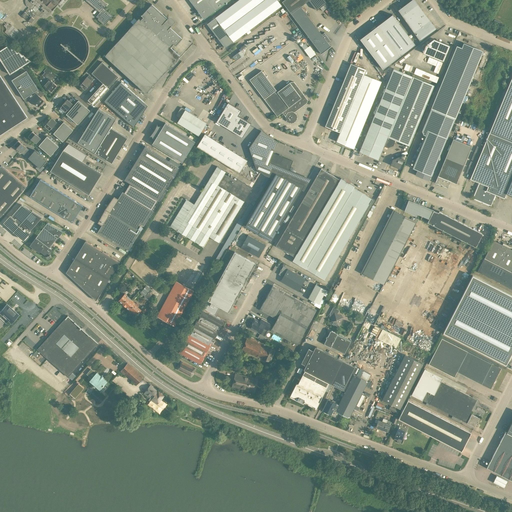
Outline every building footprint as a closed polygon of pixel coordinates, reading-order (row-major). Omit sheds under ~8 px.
[(50,13),(52,11),(47,6),(41,2),(39,0),(25,0),(25,1),(25,2),(26,4),(26,5),(27,6),(28,7),(29,7),(27,8),(29,10),(27,12),(29,14),(31,15),(29,17),(31,18),(29,20),(29,21),(27,23),(25,21),(23,23),(25,25),(26,26),(28,24),(30,22),(31,23),(34,19),(33,18),(36,14),(38,16),(38,15),(39,16),(39,17),(40,17),(42,18),(43,18),(44,18),(45,18),(47,17),(48,16),(49,15),(50,13)] [(107,4),(102,0),(85,0),(86,0),(100,12),(96,16),(99,19),(99,20),(104,24),(108,19),(109,20),(113,16),(104,8),(107,4)] [(190,0),(204,19),(228,0),(190,0)] [(281,5),(277,0),(238,0),(216,17),(207,24),(218,38),(217,39),(219,42),(220,41),(225,48),(234,41),(281,5)] [(283,0),(282,1),(297,21),(321,54),(331,46),(316,26),(318,25),(309,13),(307,14),(301,6),(308,0),(283,0)] [(411,0),(405,5),(413,15),(421,9),(414,0),(411,0)] [(168,18),(152,4),(105,55),(146,93),(168,68),(170,70),(180,59),(178,57),(180,55),(171,47),(173,44),(176,46),(175,46),(182,38),(170,27),(172,26),(171,25),(171,26),(166,21),(169,18),(168,18)] [(397,11),(405,21),(413,15),(405,5),(397,11)] [(410,28),(426,16),(421,9),(413,15),(405,21),(410,28)] [(382,69),(401,55),(415,44),(392,14),(378,25),(360,40),(382,69)] [(415,34),(431,22),(426,16),(410,28),(415,34)] [(10,25),(6,22),(4,26),(6,28),(6,30),(5,32),(16,41),(17,40),(14,38),(19,31),(11,24),(10,25)] [(436,29),(431,22),(415,34),(420,41),(436,29)] [(450,46),(434,39),(426,45),(422,53),(443,61),(450,46)] [(316,54),(310,45),(307,46),(305,43),(301,45),(310,58),(316,54)] [(447,138),(457,114),(483,51),(463,43),(462,47),(461,47),(461,48),(457,46),(422,131),(427,133),(413,168),(418,170),(416,175),(430,180),(432,175),(432,174),(447,138)] [(31,61),(9,45),(0,50),(0,58),(10,74),(31,61)] [(241,56),(238,52),(233,57),(236,61),(241,56)] [(418,58),(433,65),(435,59),(420,52),(418,58)] [(92,73),(99,79),(108,68),(102,62),(92,73)] [(413,73),(416,67),(404,62),(402,68),(413,73)] [(340,132),(364,74),(365,69),(351,63),(325,126),(340,132)] [(108,88),(118,77),(108,68),(99,79),(103,83),(88,100),(94,105),(109,89),(108,88)] [(360,151),(379,159),(385,145),(388,147),(393,145),(396,139),(410,145),(427,103),(434,85),(394,68),(386,87),(360,151)] [(278,91),(261,70),(250,79),(277,116),(282,112),(285,116),(286,121),(291,123),(295,122),(297,118),(296,113),(294,112),(295,110),(296,111),(307,103),(308,100),(294,81),(291,82),(290,82),(289,82),(278,91)] [(38,89),(26,71),(12,80),(24,99),(38,89)] [(54,77),(49,73),(44,78),(47,80),(43,85),(51,92),(57,85),(51,80),(54,77)] [(0,134),(27,117),(0,74),(0,134)] [(354,148),(382,81),(364,74),(340,132),(336,141),(354,148)] [(92,81),(87,77),(80,85),(85,90),(92,81)] [(479,182),(473,198),(491,205),(496,194),(505,198),(507,193),(511,195),(511,77),(489,132),(471,179),(479,182)] [(144,102),(129,88),(121,82),(105,101),(134,127),(142,114),(137,110),(144,102)] [(37,91),(24,99),(27,103),(31,100),(38,107),(44,100),(41,98),(37,91)] [(71,108),(76,103),(71,99),(69,101),(67,99),(60,107),(65,112),(70,107),(71,108)] [(76,103),(71,108),(66,114),(78,124),(90,110),(78,100),(76,103)] [(216,122),(242,137),(251,124),(251,123),(238,115),(241,111),(242,110),(228,102),(228,103),(216,122)] [(207,123),(182,107),(181,108),(176,115),(177,116),(180,118),(177,122),(199,136),(207,123)] [(127,137),(111,127),(116,119),(99,108),(78,142),(111,163),(127,137)] [(465,125),(467,119),(459,116),(457,123),(465,125)] [(58,128),(60,125),(51,118),(44,126),(49,130),(54,125),(58,128)] [(58,128),(53,133),(63,141),(73,130),(64,122),(60,125),(58,128)] [(195,141),(165,122),(162,127),(160,126),(159,126),(157,125),(158,124),(157,124),(154,130),(150,136),(152,135),(153,137),(152,137),(155,139),(152,144),(182,162),(195,141)] [(249,147),(256,169),(264,175),(272,180),(245,226),(271,241),(305,185),(301,183),(303,179),(265,163),(275,140),(269,137),(261,130),(249,147)] [(36,143),(40,138),(32,131),(28,136),(36,143)] [(205,134),(197,146),(240,173),(247,160),(205,134)] [(469,144),(471,138),(464,135),(463,138),(466,140),(466,142),(469,144)] [(59,146),(47,136),(39,146),(50,156),(59,146)] [(473,145),(454,138),(436,182),(448,188),(451,181),(457,183),(473,145)] [(18,140),(14,145),(22,152),(26,147),(18,140)] [(69,144),(63,149),(50,171),(89,195),(93,187),(92,187),(94,184),(93,183),(101,173),(83,161),(87,155),(69,144)] [(158,200),(159,201),(179,167),(145,146),(135,162),(135,161),(128,172),(128,173),(124,179),(131,183),(125,193),(152,209),(158,200)] [(47,160),(35,150),(28,158),(40,168),(47,160)] [(288,172),(293,161),(272,152),(267,163),(288,172)] [(406,155),(393,160),(391,165),(400,168),(406,155)] [(0,166),(0,182),(4,187),(14,176),(1,165),(0,166)] [(211,177),(194,204),(185,199),(186,200),(170,227),(169,226),(180,233),(178,236),(180,238),(182,235),(203,247),(202,246),(208,236),(219,243),(246,198),(253,188),(217,166),(211,177)] [(321,168),(307,193),(292,219),(276,246),(295,257),(293,261),(302,266),(325,280),(344,248),(373,198),(354,187),(355,186),(350,183),(342,178),(341,180),(340,179),(321,168)] [(4,187),(17,198),(26,187),(14,176),(4,187)] [(40,179),(35,187),(39,190),(45,182),(40,179)] [(17,198),(4,187),(0,182),(0,216),(0,217),(17,198)] [(49,184),(45,182),(39,190),(44,193),(49,184)] [(44,193),(48,195),(53,187),(49,184),(44,193)] [(383,184),(375,204),(378,205),(386,185),(383,184)] [(44,193),(39,190),(35,187),(30,196),(38,201),(44,193)] [(57,190),(53,187),(48,195),(52,198),(57,190)] [(52,198),(56,201),(62,192),(57,190),(52,198)] [(105,209),(118,217),(130,196),(123,191),(118,199),(114,196),(105,209)] [(56,201),(60,203),(66,195),(62,192),(56,201)] [(52,198),(48,195),(44,193),(38,201),(47,207),(52,198)] [(60,203),(65,206),(70,198),(66,195),(60,203)] [(136,200),(130,196),(118,217),(105,209),(98,223),(102,225),(97,232),(128,251),(140,231),(136,228),(139,223),(145,227),(155,211),(136,200)] [(60,203),(56,201),(52,198),(47,207),(55,212),(60,203)] [(74,200),(70,198),(65,206),(69,209),(74,200)] [(74,200),(69,209),(77,214),(83,206),(74,200)] [(428,223),(435,210),(409,200),(405,210),(422,217),(421,219),(428,223)] [(55,212),(64,217),(69,209),(65,206),(60,203),(55,212)] [(10,226),(15,230),(32,211),(22,205),(10,218),(9,217),(5,222),(10,227),(10,226)] [(69,209),(64,217),(72,223),(77,214),(69,209)] [(384,284),(400,253),(416,222),(394,210),(362,273),(384,284)] [(439,211),(439,212),(435,210),(428,223),(436,227),(476,247),(483,234),(478,231),(444,214),(442,213),(439,211)] [(32,211),(15,230),(19,234),(19,235),(24,239),(28,234),(28,233),(42,217),(32,211)] [(238,218),(217,259),(223,262),(243,220),(238,218)] [(50,255),(50,254),(49,253),(52,249),(50,248),(57,238),(58,238),(63,231),(47,223),(31,244),(47,256),(47,257),(48,258),(49,258),(50,258),(50,257),(51,257),(51,256),(51,255),(50,255)] [(259,257),(262,251),(266,245),(248,235),(241,248),(259,257)] [(496,264),(506,246),(494,240),(485,258),(496,264)] [(86,241),(75,258),(84,264),(94,246),(86,241)] [(103,251),(94,246),(84,264),(88,266),(92,269),(103,251)] [(511,271),(511,249),(506,246),(496,264),(511,272),(511,271)] [(111,257),(103,251),(92,269),(98,273),(101,274),(111,257)] [(235,252),(217,284),(238,296),(256,263),(235,252)] [(111,257),(101,274),(109,279),(120,262),(111,257)] [(88,266),(84,264),(75,258),(66,272),(76,282),(81,277),(88,266)] [(496,264),(485,258),(478,271),(511,288),(511,271),(511,272),(496,264)] [(98,273),(92,269),(88,266),(81,277),(76,282),(86,291),(91,285),(98,273)] [(305,279),(283,267),(279,274),(283,277),(281,281),(299,291),(305,279)] [(96,300),(109,279),(101,274),(98,273),(91,285),(86,291),(96,300)] [(506,364),(511,352),(511,295),(473,275),(443,332),(475,348),(506,364)] [(194,291),(176,282),(157,317),(175,326),(194,291)] [(238,296),(217,284),(203,309),(210,313),(211,312),(215,314),(219,307),(229,312),(230,311),(238,296)] [(315,284),(308,298),(319,304),(326,290),(315,284)] [(150,290),(151,288),(145,285),(140,294),(148,299),(152,291),(150,290)] [(266,298),(310,322),(317,310),(273,286),(266,298)] [(140,309),(135,304),(136,304),(124,294),(118,301),(129,311),(130,310),(137,315),(141,310),(144,313),(147,309),(143,306),(140,309)] [(310,322),(266,298),(260,310),(277,319),(271,331),(298,345),(310,322)] [(17,314),(6,304),(0,311),(0,312),(11,322),(17,314)] [(338,314),(338,313),(339,311),(333,308),(332,310),(330,315),(331,315),(330,316),(331,317),(332,318),(330,322),(330,323),(332,324),(332,325),(335,326),(336,326),(338,326),(339,326),(343,318),(343,317),(338,314)] [(200,364),(209,348),(211,344),(212,345),(214,341),(213,340),(224,321),(210,313),(203,309),(179,353),(200,364)] [(98,343),(67,316),(37,350),(68,377),(98,343)] [(265,336),(268,331),(271,325),(262,320),(260,323),(255,320),(250,328),(261,334),(265,336)] [(396,348),(401,338),(382,328),(377,338),(396,348)] [(351,341),(332,331),(331,331),(325,343),(325,345),(344,354),(351,341)] [(177,337),(174,334),(166,342),(169,345),(177,337)] [(411,399),(464,426),(496,360),(443,334),(411,399)] [(266,345),(248,337),(242,351),(258,358),(259,357),(270,362),(275,350),(265,346),(266,345)] [(357,368),(317,347),(316,347),(315,347),(315,348),(314,350),(309,348),(305,355),(351,379),(354,374),(357,368)] [(305,371),(317,377),(330,383),(345,391),(351,379),(305,355),(301,362),(306,365),(304,369),(304,370),(305,371)] [(406,355),(403,360),(383,400),(400,409),(421,369),(424,364),(406,355)] [(196,368),(181,361),(179,363),(178,366),(177,369),(192,377),(194,373),(195,370),(196,368)] [(121,371),(124,374),(131,367),(128,364),(121,371)] [(131,367),(124,374),(136,385),(143,378),(131,367)] [(86,374),(90,377),(95,372),(91,368),(86,374)] [(304,403),(317,377),(305,371),(298,384),(297,384),(296,385),(291,396),(290,397),(291,398),(302,404),(303,404),(304,403)] [(93,382),(92,384),(92,385),(92,387),(93,388),(95,389),(96,389),(98,389),(99,388),(99,387),(99,386),(102,388),(103,386),(104,387),(104,386),(104,385),(107,382),(97,373),(92,380),(94,382),(93,382)] [(258,379),(236,374),(232,387),(255,392),(258,379)] [(368,382),(354,374),(351,379),(345,391),(338,405),(336,410),(335,411),(350,418),(368,382)] [(317,377),(304,403),(316,409),(330,383),(317,377)] [(40,391),(44,384),(35,379),(31,386),(40,391)] [(75,397),(83,388),(79,384),(70,393),(75,397)] [(164,396),(151,386),(144,394),(157,405),(164,396)] [(331,414),(334,409),(336,410),(338,405),(336,404),(337,404),(336,403),(336,402),(333,401),(333,402),(329,400),(323,410),(325,411),(325,412),(329,414),(329,413),(331,414)] [(398,419),(411,425),(462,451),(471,433),(408,400),(398,419)] [(396,414),(399,410),(391,405),(388,408),(396,414)] [(472,414),(469,419),(467,423),(474,427),(475,425),(478,422),(478,419),(479,418),(472,414)] [(386,423),(379,420),(376,427),(388,432),(391,425),(390,424),(391,422),(387,421),(386,423)] [(404,439),(402,438),(405,431),(406,432),(407,429),(396,424),(393,431),(396,432),(394,438),(397,440),(397,441),(402,443),(404,439)] [(511,425),(510,425),(507,432),(505,431),(487,468),(511,480),(511,425)] [(496,475),(493,482),(504,487),(507,480),(496,475)]
